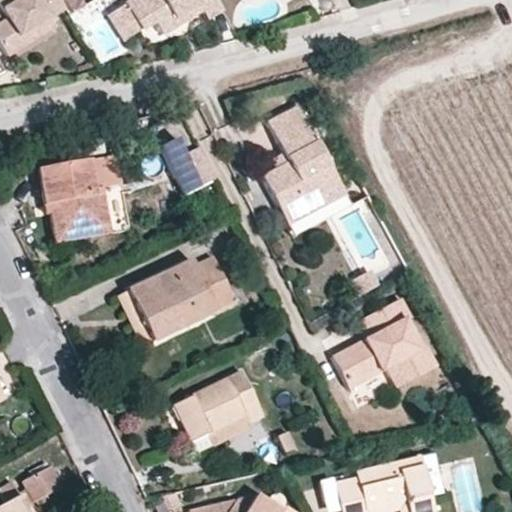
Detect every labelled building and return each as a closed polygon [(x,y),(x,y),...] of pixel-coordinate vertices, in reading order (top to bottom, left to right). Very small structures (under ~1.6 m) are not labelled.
[(65,10),(58,0),(18,0),(17,0),(0,0),(0,11),(6,20),(0,23),(0,49),(5,58),(22,48),(17,39),(49,20),(65,10)] [(80,0),(64,0),(72,13),(85,6),(81,0),(80,0)] [(221,11),(214,0),(131,0),(122,6),(139,32),(152,25),(160,37),(199,13),(205,21),(221,11)] [(139,32),(122,6),(106,16),(122,43),(139,32)] [(22,48),(54,28),(49,20),(17,39),(22,48)] [(306,219),(302,213),(322,203),(320,200),(340,189),(296,109),(266,125),(286,165),(260,179),(286,228),(306,219)] [(200,188),(214,181),(198,149),(184,156),(176,140),(158,150),(182,198),(201,189),(200,188)] [(88,162),(93,191),(101,190),(121,186),(116,157),(88,162)] [(37,171),(43,208),(47,207),(52,236),(107,226),(101,190),(93,191),(88,162),(37,171)] [(344,197),(340,189),(320,200),(322,203),(302,213),(306,219),(344,197)] [(107,226),(52,236),(53,247),(109,237),(107,226)] [(212,258),(194,268),(191,262),(126,293),(151,344),(235,304),(212,258)] [(365,274),(360,277),(369,292),(373,290),(365,274)] [(369,292),(360,277),(346,285),(354,300),(369,292)] [(126,293),(115,299),(139,350),(151,344),(126,293)] [(332,357),(350,391),(387,371),(396,389),(434,369),(424,349),(419,352),(403,323),(409,320),(399,301),(358,323),(366,339),(332,357)] [(172,406),(190,444),(206,436),(244,418),(248,426),(261,420),(239,374),(172,406)] [(244,418),(206,436),(212,449),(250,430),(248,426),(244,418)] [(282,456),(294,452),(287,431),(275,435),(282,456)] [(433,457),(420,460),(429,497),(442,494),(433,457)] [(420,460),(419,458),(354,474),(355,478),(333,485),(339,511),(363,511),(364,511),(404,502),(406,511),(432,511),(429,497),(420,460)] [(27,473),(30,478),(48,469),(45,463),(27,473)] [(24,491),(32,505),(34,504),(46,497),(61,489),(49,468),(48,469),(30,478),(20,484),(24,491)] [(0,511),(26,511),(25,509),(17,495),(11,483),(0,488),(0,495),(5,505),(0,508),(0,511)] [(24,491),(17,495),(25,509),(32,505),(24,491)] [(181,511),(175,495),(160,498),(162,504),(153,508),(155,511),(168,511),(171,511),(181,511)] [(46,497),(34,504),(37,508),(48,502),(46,497)] [(281,511),(278,511),(255,497),(189,511),(292,511),(285,507),(281,511)]
